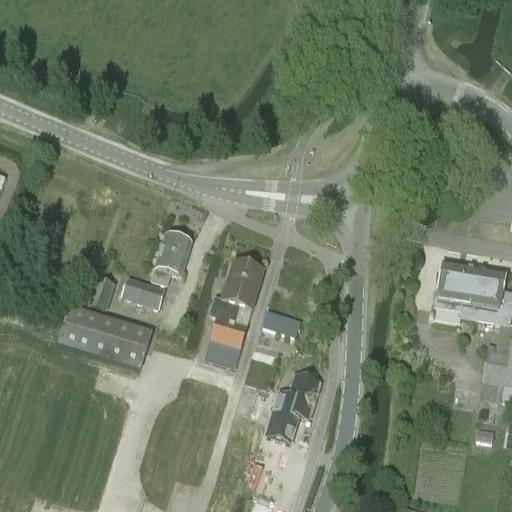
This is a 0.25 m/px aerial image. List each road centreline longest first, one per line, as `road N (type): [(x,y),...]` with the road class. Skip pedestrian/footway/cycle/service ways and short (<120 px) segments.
road 1 (tertiary): [(360,204),(216,189),(0,110)]
road 2 (tertiary): [(360,204),(351,392),(319,511)]
road 3 (tertiary): [(360,204),(396,75)]
road 4 (unclassified): [(511,129),(462,95),(396,75)]
